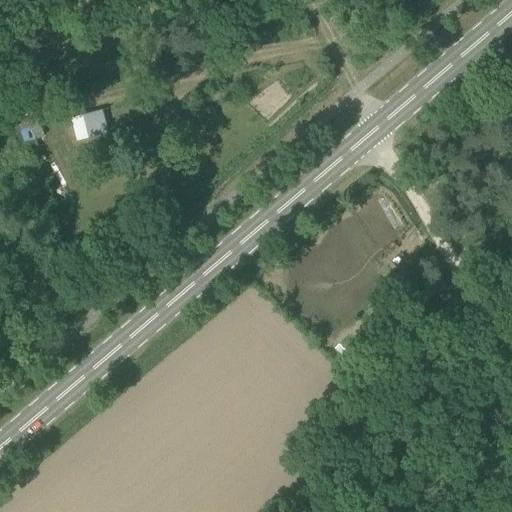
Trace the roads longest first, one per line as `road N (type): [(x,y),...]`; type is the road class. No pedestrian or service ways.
road 1 (primary): [(0,449),(511,14)]
road 2 (track): [(511,345),(376,130)]
